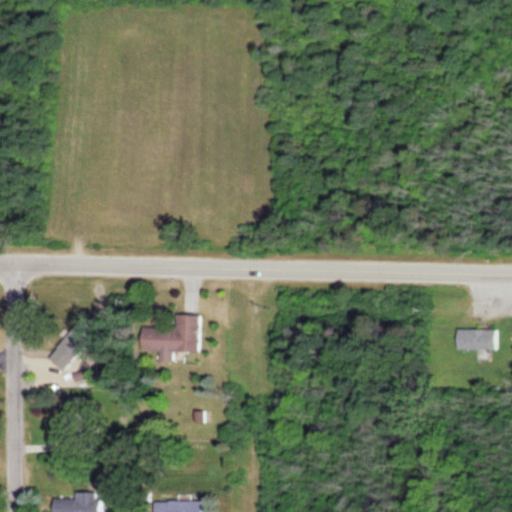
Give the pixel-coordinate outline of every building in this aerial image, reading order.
[(207,351),(208,312),(188,311),(187,325),(147,324),(146,350),(169,351),(169,359),(181,360),(181,350),(207,351)] [(464,349),(503,349),(503,328),(464,328),(464,349)] [(88,410),(66,410),(66,441),(88,441),(88,410)] [(60,511),(107,511),(108,491),(83,491),(83,497),(61,497),(60,511)] [(163,511),(206,511),(212,511),(212,499),(164,499),(163,511)]
